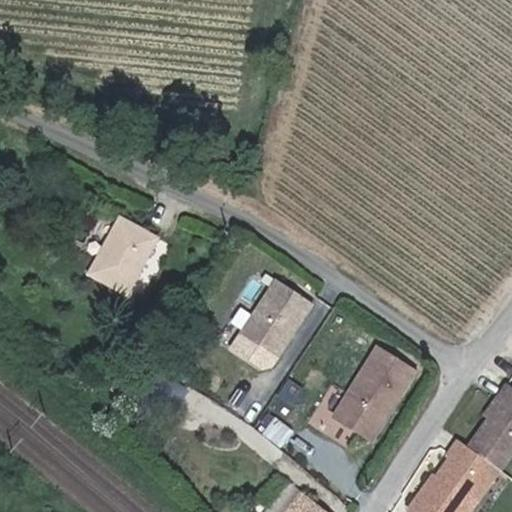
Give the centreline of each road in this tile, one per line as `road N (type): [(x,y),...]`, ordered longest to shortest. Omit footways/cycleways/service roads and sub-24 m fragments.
road 1 (unclassified): [(0,103),(263,214),(471,358)]
road 2 (unclassified): [(471,358),(364,511)]
